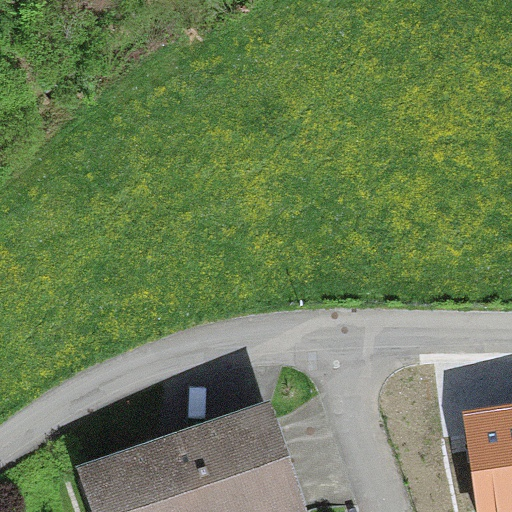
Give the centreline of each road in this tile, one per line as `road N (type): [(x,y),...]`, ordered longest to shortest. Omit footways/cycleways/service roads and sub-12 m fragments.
road 1 (residential): [(343,342),(216,347),(95,397),(0,461)]
road 2 (residential): [(400,511),(343,342)]
road 3 (residential): [(511,343),(343,342)]
